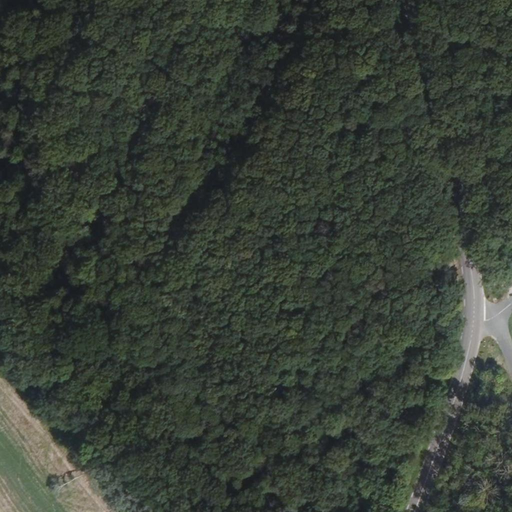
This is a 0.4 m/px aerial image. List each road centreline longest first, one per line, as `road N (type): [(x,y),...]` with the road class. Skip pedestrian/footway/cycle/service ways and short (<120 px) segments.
road 1 (track): [(198,511),(156,411),(155,309),(38,186),(0,166)]
road 2 (primary): [(468,319),(441,134),(405,0)]
road 3 (primary): [(410,511),(468,319)]
